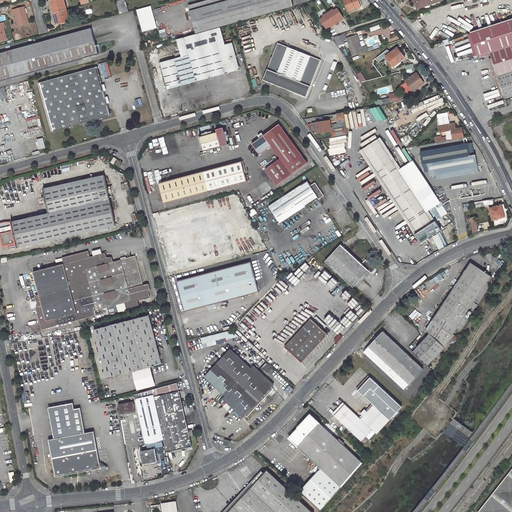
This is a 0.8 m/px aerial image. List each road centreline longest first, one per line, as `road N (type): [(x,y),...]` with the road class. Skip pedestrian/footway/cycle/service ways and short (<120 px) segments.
road 1 (unclassified): [(126,136),(250,102),(278,105),(404,286)]
road 2 (unclassified): [(212,467),(126,136)]
road 3 (unclassified): [(212,467),(274,421),(404,286)]
road 4 (tertiary): [(379,0),(442,75),(511,194)]
road 5 (unknown): [(161,272),(240,257),(254,260),(261,278),(254,298),(175,324)]
road 6 (unknown): [(25,325),(19,266),(152,236)]
road 7 (unclassified): [(30,502),(138,492),(212,467)]
road 8 (unknown): [(349,199),(357,145),(384,132),(431,202)]
road 9 (unknown): [(311,104),(330,64),(330,52),(312,41),(287,29),(266,36),(257,75)]
road 10 (unclassified): [(30,502),(0,339)]
road 11 (unknown): [(143,203),(124,208),(113,178),(95,172),(31,187),(19,208)]
road 12 (unknown): [(303,390),(265,349),(262,334),(317,282)]
road 13 (unknown): [(133,166),(216,161),(266,126)]
road 14 (unknown): [(138,48),(0,86)]
road 15 (secondary): [(511,401),(427,511)]
road 16 (unclassified): [(0,171),(126,136)]
road 17 (unclassified): [(404,286),(447,255),(511,234)]
